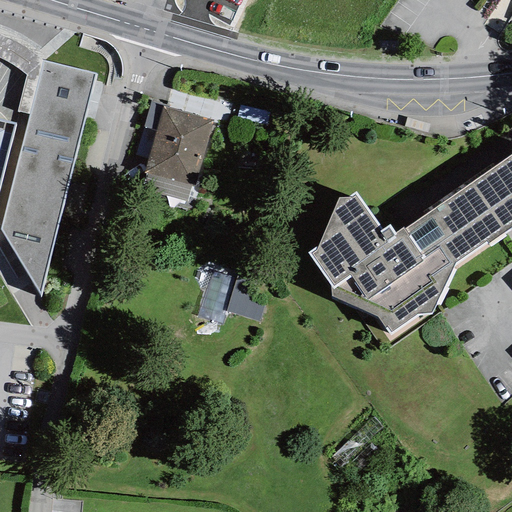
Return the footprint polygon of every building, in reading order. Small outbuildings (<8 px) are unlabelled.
[(0,56),(2,58),(12,64),(20,69),(26,74),(19,109),(29,112),(43,59),(36,54),(23,46),(13,39),(2,34),(0,33),(0,56)] [(96,72),(43,59),(29,112),(0,228),(40,291),(96,72)] [(212,118),(150,101),(135,155),(147,158),(139,189),(186,201),(191,183),(194,184),(212,118)] [(0,181),(16,123),(0,118),(0,181)] [(511,144),(511,145),(511,149),(404,224),(402,222),(395,228),(388,218),(381,222),(355,187),(348,192),(338,193),(316,243),(307,248),(330,279),(330,293),(377,312),(385,324),(387,323),(391,328),(417,310),(432,309),(455,258),(486,237),(488,240),(511,223),(511,144)]
